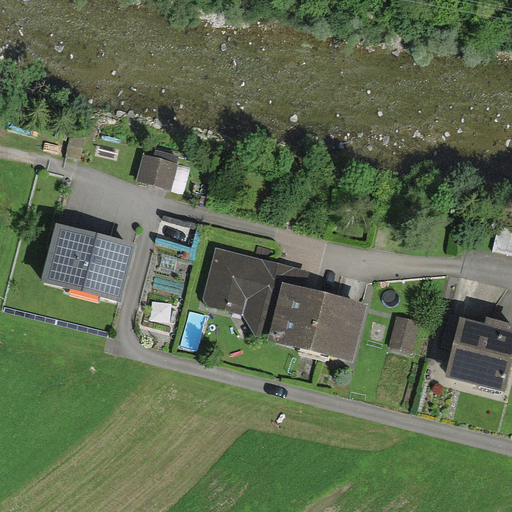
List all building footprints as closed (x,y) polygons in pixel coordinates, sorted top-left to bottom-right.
[(169,171),(139,162),(132,187),(162,196),(169,171)] [(127,256),(45,238),(33,291),(115,309),(127,256)] [(300,279),(211,257),(199,306),(237,316),(258,347),(340,368),(354,315),(295,300),(300,279)] [(391,351),(416,357),(423,325),(398,319),(391,351)] [(481,336),(457,329),(441,384),(496,400),(511,344),(511,337),(483,329),(481,336)]
